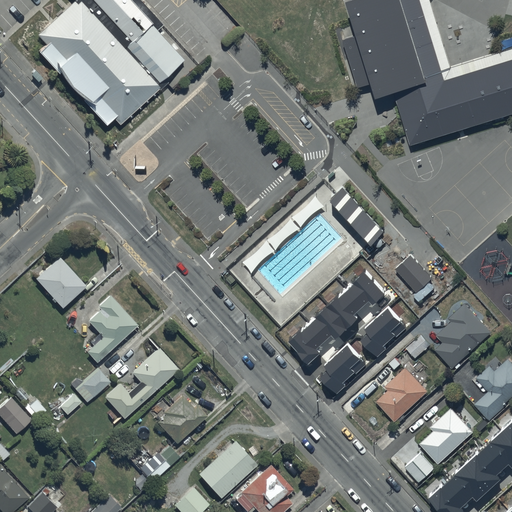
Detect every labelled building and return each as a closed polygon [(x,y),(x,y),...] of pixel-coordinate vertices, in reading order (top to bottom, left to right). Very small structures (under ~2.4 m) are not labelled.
[(60,0),(49,0),(8,41),(93,132),(142,86),(60,0)] [(159,80),(187,54),(137,0),(100,0),(136,38),(127,46),(159,80)] [(246,0),(264,19),(285,0),(288,3),(291,0),(246,0)] [(374,93),(392,87),(424,77),(423,74),(450,66),(430,0),(344,0),(355,35),(343,38),(357,85),(371,81),(374,93)] [(424,77),(392,87),(409,142),(511,110),(511,46),(450,66),(423,74),(424,77)] [(261,96),(253,103),(266,117),(273,110),(261,96)] [(277,114),(270,120),(283,135),(290,128),(277,114)] [(292,130),(285,137),(306,161),(313,154),(292,130)] [(381,234),(372,225),(363,233),(372,243),(374,241),(377,244),(381,241),(377,238),(381,234)] [(86,287),(59,257),(34,280),(61,309),(86,287)] [(386,283),(378,290),(392,305),(400,298),(386,283)] [(137,326),(110,296),(98,307),(100,311),(88,322),(103,338),(87,353),(96,363),(137,326)] [(322,330),(341,351),(377,320),(365,307),(362,311),(349,297),(338,307),(342,312),(322,330)] [(442,343),(434,350),(452,369),(490,332),(464,304),(448,319),(451,322),(436,336),(442,343)] [(41,338),(60,322),(48,307),(29,323),(41,338)] [(60,322),(41,338),(55,354),(80,333),(66,317),(60,322)] [(387,319),(370,335),(383,350),(401,335),(387,319)] [(431,344),(421,334),(406,348),(416,358),(431,344)] [(120,384),(104,398),(124,420),(178,371),(158,349),(131,373),(140,383),(128,394),(120,384)] [(94,363),(86,354),(78,362),(86,370),(94,363)] [(494,371),(489,366),(475,378),(488,392),(474,404),(488,421),(506,407),(504,404),(511,397),(511,363),(508,359),(494,371)] [(427,393),(405,368),(384,387),(387,391),(375,401),(394,422),(427,393)] [(110,382),(99,370),(75,390),(86,403),(110,382)] [(226,388),(212,373),(206,378),(220,394),(226,388)] [(73,395),(59,407),(66,415),(80,402),(73,395)] [(193,408),(182,395),(163,412),(165,415),(156,423),(176,445),(207,417),(196,405),(193,408)] [(32,421),(11,398),(0,407),(0,417),(16,435),(32,421)] [(36,399),(28,407),(39,418),(47,410),(36,399)] [(473,433),(451,408),(430,427),(433,431),(420,443),(438,464),(473,433)] [(494,447),(484,435),(470,447),(478,457),(464,469),(469,474),(467,475),(486,497),(511,475),(511,453),(510,451),(511,449),(511,440),(508,436),(494,447)] [(234,441),(198,475),(220,499),(256,465),(234,441)] [(0,443),(0,457),(3,461),(10,453),(0,443)] [(157,452),(140,469),(152,482),(179,457),(170,447),(160,456),(157,452)] [(434,468),(421,454),(405,468),(418,482),(434,468)] [(292,490),(270,466),(240,493),(241,494),(235,500),(246,511),(251,511),(254,509),(256,511),(283,511),(292,504),(285,497),(292,490)] [(11,511),(27,499),(0,467),(0,510),(1,511),(11,511)] [(193,488),(174,505),(179,511),(201,511),(209,505),(193,488)] [(59,511),(40,493),(26,507),(30,511),(59,511)] [(116,511),(121,508),(108,495),(90,511),(116,511)]
